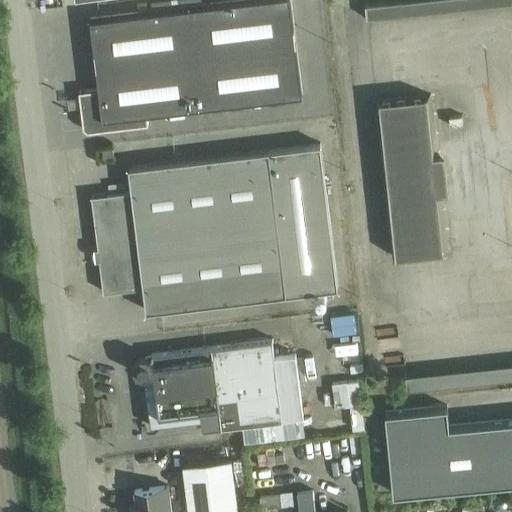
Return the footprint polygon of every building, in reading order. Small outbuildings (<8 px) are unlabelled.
[(290,0),(239,0),(232,1),(90,18),(99,88),(79,91),(83,127),(88,131),(148,124),(147,113),(303,94),(290,0)] [(395,258),(449,252),(432,97),(379,103),(395,258)] [(319,143),(269,149),(149,164),(129,166),(131,190),(92,195),(104,291),(143,287),(146,310),(336,287),(319,143)] [(103,158),(114,157),(112,147),(102,148),(103,158)] [(133,364),(133,365),(133,366),(133,367),(134,368),(134,369),(134,370),(135,371),(136,372),(136,373),(137,373),(138,374),(139,374),(139,375),(140,375),(141,376),(142,376),(143,376),(144,376),(145,376),(151,425),(171,422),(201,418),(200,409),(219,407),(222,426),(283,419),(303,416),(295,352),(275,354),(273,338),(163,352),(142,354),(141,355),(140,355),(139,356),(138,356),(137,357),(136,358),(135,359),(134,360),(134,361),(134,362),(133,363),(133,364)] [(511,378),(511,360),(420,370),(422,387),(511,378)] [(332,380),(335,406),(350,405),(352,428),(365,426),(359,377),(332,380)] [(447,405),(386,411),(394,493),(511,481),(511,418),(449,425),(447,405)] [(236,511),(229,455),(180,461),(186,511),(236,511)] [(171,511),(168,485),(155,486),(135,489),(137,511),(171,511)] [(292,491),(248,497),(250,509),(293,504),(292,491)] [(297,493),(299,511),(348,511),(349,511),(345,511),(315,511),(313,491),(297,493)]
